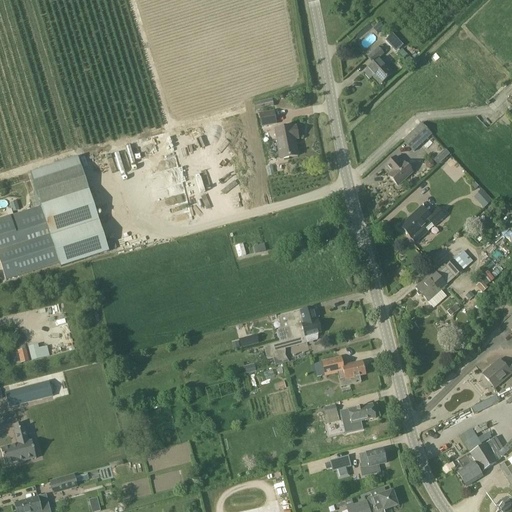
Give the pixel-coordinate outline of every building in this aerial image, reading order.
[(385,41),(391,48),(399,42),(392,34),(385,41)] [(384,54),(378,48),(367,58),(372,64),(366,70),(380,85),(392,74),(379,59),(384,54)] [(256,111),(264,109),(262,102),(254,104),(256,111)] [(276,124),(273,110),(258,113),(260,127),(276,124)] [(432,135),(427,130),(421,124),(403,140),(413,152),(432,135)] [(298,156),(295,142),(298,141),(296,127),(292,128),(292,127),(274,131),(279,160),(298,156)] [(444,149),(433,160),(437,165),(449,155),(444,149)] [(412,172),(409,170),(411,168),(406,163),(405,165),(403,162),(401,164),(395,157),(385,166),(390,172),(387,175),(397,186),(412,172)] [(42,205),(11,215),(0,218),(0,266),(4,280),(58,263),(59,267),(110,251),(82,166),(34,182),(42,205)] [(483,208),(491,201),(481,190),(473,197),(483,208)] [(19,210),(16,202),(10,204),(13,212),(19,210)] [(412,239),(416,243),(425,235),(428,232),(433,227),(433,228),(445,218),(436,207),(427,215),(421,208),(401,227),(412,239)] [(118,251),(134,247),(132,242),(117,245),(118,251)] [(235,245),(237,257),(245,256),(243,243),(235,245)] [(445,268),(454,278),(455,278),(463,271),(462,271),(453,261),(447,266),(445,268)] [(487,271),(479,278),(486,287),(494,280),(487,271)] [(434,273),(416,289),(427,302),(428,302),(440,291),(446,286),(434,273)] [(482,282),(477,287),(482,293),(487,288),(482,282)] [(470,292),(465,296),(469,301),(474,297),(470,292)] [(456,305),(447,312),(451,317),(459,310),(456,305)] [(279,340),(280,340),(284,339),(283,336),(281,330),(289,328),(292,327),(316,321),(315,318),(317,317),(318,316),(317,310),(315,309),(313,310),(313,307),(276,317),(280,330),(276,331),(279,340)] [(279,340),(279,343),(268,346),(271,358),(283,355),(279,342),(292,339),(292,340),(303,337),(305,342),(315,340),(313,334),(319,333),(316,321),(292,327),(289,328),(281,330),(283,336),(284,339),(280,340),(279,340)] [(241,348),(252,345),(251,339),(240,342),(241,348)] [(29,348),(32,361),(49,357),(47,348),(39,350),(37,346),(29,348)] [(323,377),(337,374),(341,388),(360,383),(359,377),(365,376),(362,363),(342,367),(340,357),(320,362),(323,377)] [(499,360),(483,375),(495,389),(511,373),(511,365),(511,364),(506,368),(499,360)] [(244,368),(245,374),(255,371),(253,366),(244,368)] [(49,382),(5,393),(9,408),(53,396),(49,382)] [(499,406),(511,400),(507,390),(484,400),(487,407),(497,402),(499,406)] [(372,405),(340,412),(345,434),(362,430),(360,422),(375,419),(372,405)] [(324,408),(324,409),(325,416),(337,413),(335,406),(324,408)] [(38,412),(19,419),(25,436),(44,430),(38,412)] [(5,466),(25,462),(39,458),(34,438),(20,442),(22,448),(2,453),(5,466)] [(470,454),(479,469),(482,473),(497,463),(496,461),(485,445),(481,447),(471,454),(470,454)] [(361,469),(370,467),(385,464),(382,450),(358,455),(361,469)] [(471,465),(458,473),(466,487),(482,477),(480,474),(477,470),(479,469),(470,454),(466,457),(471,465)] [(332,472),(336,471),(347,468),(351,467),(348,457),(329,462),(332,472)] [(511,458),(507,462),(508,463),(500,467),(500,469),(500,470),(501,471),(503,475),(511,489),(511,458)] [(77,488),(76,483),(74,478),(74,475),(50,481),(53,494),(77,488)] [(385,511),(385,510),(397,506),(392,492),(378,497),(370,500),(374,511),(385,511)] [(15,504),(16,511),(41,511),(38,498),(15,504)] [(89,499),(91,511),(99,511),(97,498),(89,499)] [(370,511),(367,500),(346,507),(347,511),(370,511)] [(495,511),(509,511),(511,511),(511,505),(505,501),(500,501),(495,506),(495,511)]
